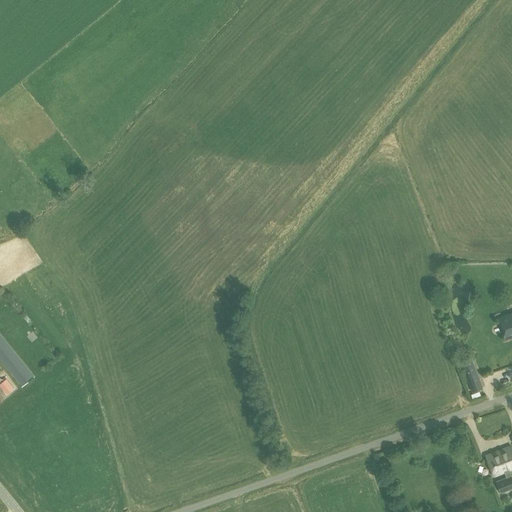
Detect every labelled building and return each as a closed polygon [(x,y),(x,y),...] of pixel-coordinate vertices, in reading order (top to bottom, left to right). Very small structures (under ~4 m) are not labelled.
[(448,314),(467,310),(465,303),(446,307),(448,314)] [(506,338),(511,335),(511,313),(498,318),(506,338)] [(0,359),(22,386),(35,376),(0,332),(0,359)] [(503,365),(502,358),(510,356),(507,347),(491,351),(495,367),(503,365)] [(468,358),(460,361),(472,392),(481,388),(478,379),(476,380),(475,377),(468,358)] [(504,472),(509,470),(511,468),(511,447),(511,445),(486,455),(494,476),(504,472)] [(511,477),(511,475),(506,477),(496,481),(500,491),(511,486),(511,477)]
